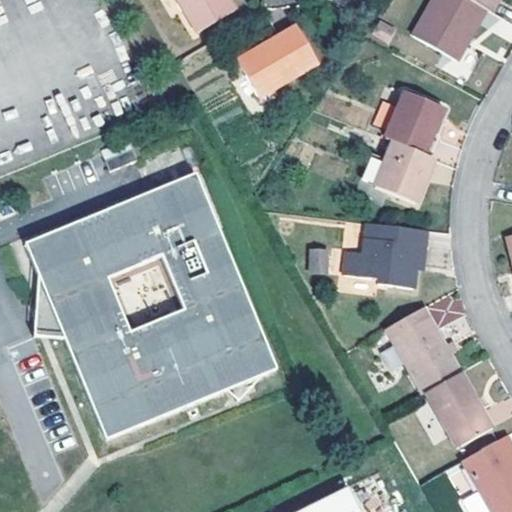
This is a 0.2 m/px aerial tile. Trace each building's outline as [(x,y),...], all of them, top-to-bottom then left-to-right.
[(234,10),(227,0),(177,0),(196,33),(234,10)] [(350,0),(328,0),(344,10),(350,0)] [(466,0),(433,0),(412,39),(456,63),(487,11),(466,0)] [(466,0),(487,11),(491,14),(499,0),(466,0)] [(382,23),(375,34),(388,42),(395,31),(382,23)] [(317,66),(296,29),(238,63),(260,100),(317,66)] [(391,143),(423,156),(442,109),(404,93),(384,140),(391,143)] [(423,156),(391,143),(373,187),(413,205),(433,160),(423,156)] [(112,172),(137,162),(132,149),(107,159),(112,172)] [(105,435),(276,364),(194,168),(23,239),(36,272),(62,334),(105,435)] [(424,231),(366,224),(362,252),(346,251),(343,275),(376,279),(375,284),(410,288),(413,270),(415,248),(422,248),(424,231)] [(329,274),(328,248),(308,248),(308,275),(329,274)] [(415,248),(413,270),(419,271),(422,248),(415,248)] [(62,334),(36,272),(32,333),(62,334)] [(464,316),(458,295),(430,303),(436,324),(464,316)] [(423,308),(384,329),(421,395),(425,393),(460,374),(449,354),(445,347),(423,308)] [(452,343),(445,347),(449,354),(456,349),(452,343)] [(460,374),(425,393),(457,450),(488,433),(477,413),(480,411),(460,374)] [(485,409),(480,411),(477,413),(488,433),(496,429),(485,409)] [(511,511),(511,463),(508,456),(511,453),(511,447),(506,437),(464,462),(481,492),(492,511),(511,511)] [(361,511),(349,488),(301,511),(361,511)] [(492,511),(481,492),(463,502),(468,511),(492,511)]
